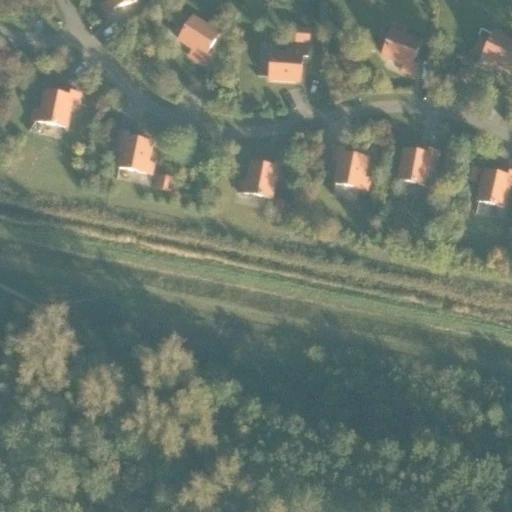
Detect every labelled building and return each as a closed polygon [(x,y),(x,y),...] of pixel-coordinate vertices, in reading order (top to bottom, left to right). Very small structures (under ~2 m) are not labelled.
[(107,0),(109,3),(103,5),(107,17),(114,15),(112,10),(136,2),(135,0),(107,0)] [(193,50),(190,56),(205,66),(209,59),(205,57),(219,36),(193,19),(179,41),(193,50)] [(404,65),(402,71),(413,76),(416,68),(411,67),(420,43),(401,36),(404,30),(394,26),(382,57),(404,65)] [(309,44),(310,30),(295,29),(294,44),(309,44)] [(492,64),(510,72),(511,67),(511,44),(493,35),(479,65),(489,70),(492,64)] [(271,54),(269,80),(300,83),(302,58),(307,58),(307,51),(295,50),(294,56),(271,54)] [(347,71),(354,55),(341,50),(334,66),(347,71)] [(473,72),(460,67),(455,81),(469,86),(473,72)] [(69,106),(76,107),(79,95),(71,93),(70,98),(46,93),(41,112),(34,111),(32,122),(64,129),(69,106)] [(119,169),(151,176),(154,165),(147,164),(151,144),(126,139),(127,134),(120,133),(116,151),(123,152),(119,169)] [(362,180),(366,160),(342,155),(343,150),(335,149),(333,161),(339,162),(335,185),(367,192),(369,181),(362,180)] [(427,170),(433,171),(437,153),(429,151),(428,156),(404,151),(398,182),(424,187),(427,170)] [(460,157),(446,154),(443,168),(457,171),(460,157)] [(280,184),(284,166),(276,164),(275,169),(251,164),(247,184),(240,182),(238,193),(270,200),(274,183),(280,184)] [(475,185),(478,172),(465,169),(462,181),(475,185)] [(511,174),(510,174),(509,178),(484,173),(477,203),(502,209),(508,186),(511,187),(511,174)] [(172,179),(157,177),(155,191),(170,193),(172,179)] [(289,203),(274,200),(272,215),(287,217),(289,203)]
